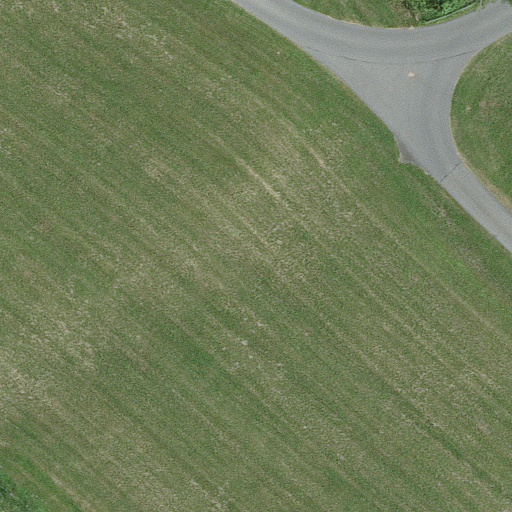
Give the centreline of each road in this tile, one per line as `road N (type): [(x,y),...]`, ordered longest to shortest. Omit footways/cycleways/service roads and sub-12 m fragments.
road 1 (residential): [(385,104),(511,228)]
road 2 (residential): [(247,0),(385,104)]
road 3 (residential): [(385,104),(456,43),(511,11)]
